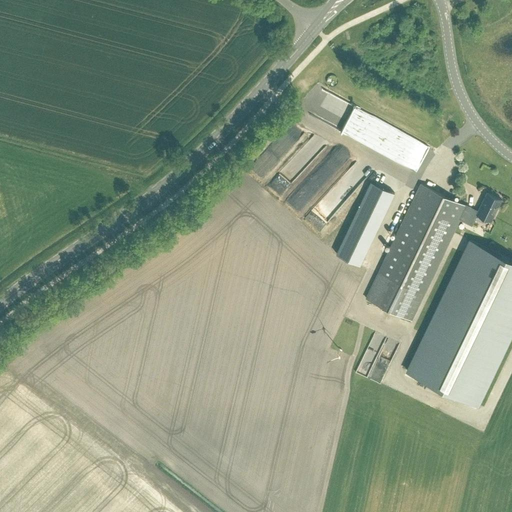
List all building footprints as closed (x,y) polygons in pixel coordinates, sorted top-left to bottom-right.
[(269,154),(250,173),(262,184),(280,164),(269,154)] [(371,180),(337,252),(361,263),(395,191),(371,180)] [(422,182),(379,273),(367,297),(412,319),(460,218),(472,224),(477,213),(491,220),(502,198),(488,192),(479,210),(422,182)] [(292,201),(300,209),(309,200),(300,192),(292,201)] [(406,369),(478,403),(511,330),(511,259),(468,238),(406,369)]
